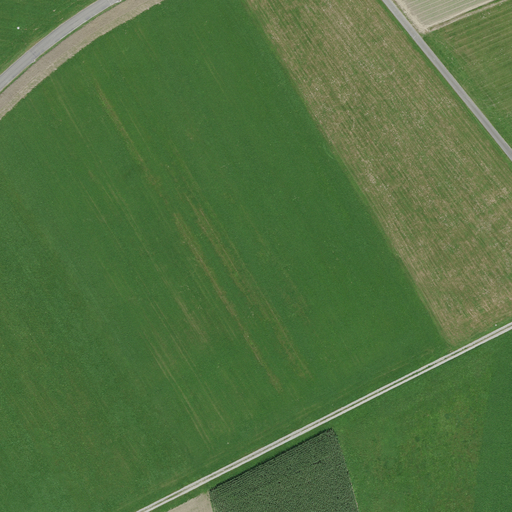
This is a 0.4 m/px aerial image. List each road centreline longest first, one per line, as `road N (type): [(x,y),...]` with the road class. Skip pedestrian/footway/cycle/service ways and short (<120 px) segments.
road 1 (track): [(511,325),(144,511)]
road 2 (track): [(511,155),(386,0)]
road 3 (residential): [(0,85),(109,0)]
